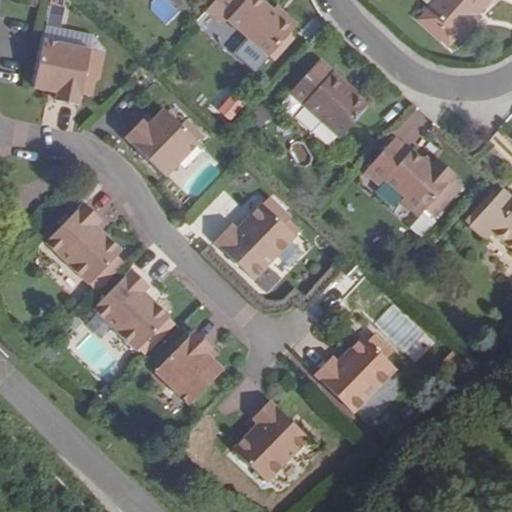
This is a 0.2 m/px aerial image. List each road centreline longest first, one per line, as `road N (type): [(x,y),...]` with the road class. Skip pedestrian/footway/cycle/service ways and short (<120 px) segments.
road 1 (residential): [(269,346),(136,216),(121,175),(90,149),(0,128)]
road 2 (residential): [(335,0),(375,45),(424,80),(470,88),(511,75)]
road 3 (tertiary): [(138,511),(0,379)]
